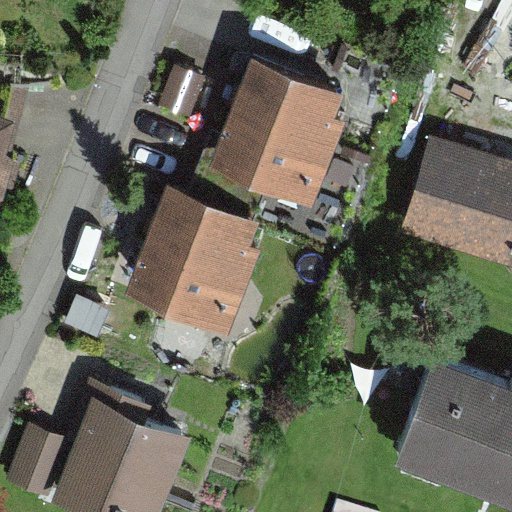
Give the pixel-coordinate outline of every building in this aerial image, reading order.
[(214,135),(197,176),(262,201),(266,189),(315,208),(349,119),(339,115),(348,92),(253,55),(222,138),(214,135)] [(176,64),(161,105),(192,116),(207,75),(176,64)] [(18,118),(0,113),(0,199),(4,199),(16,159),(8,152),(18,118)] [(511,158),(432,134),(402,232),(511,265),(511,158)] [(191,192),(170,184),(127,295),(230,335),(264,247),(253,243),(263,219),(256,216),(262,201),(197,176),(191,192)] [(511,385),(434,356),(395,461),(511,504),(511,385)] [(162,511),(193,435),(94,397),(54,500),(83,511),(162,511)] [(9,480),(49,495),(71,437),(31,422),(9,480)]
